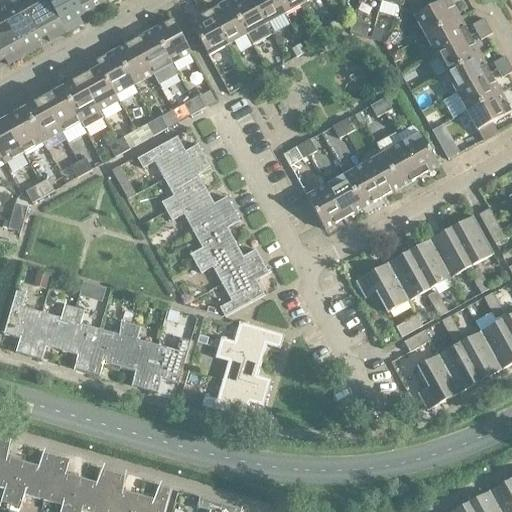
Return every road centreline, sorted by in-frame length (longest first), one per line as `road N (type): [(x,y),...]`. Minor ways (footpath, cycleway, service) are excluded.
road 1 (residential): [(304,264),(511,154)]
road 2 (residential): [(304,264),(230,121)]
road 3 (residential): [(371,395),(304,264)]
